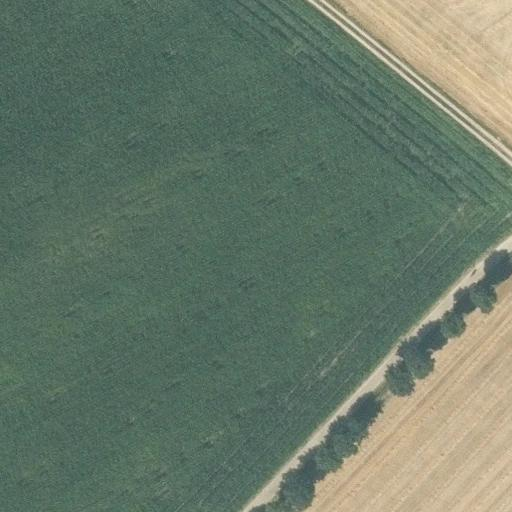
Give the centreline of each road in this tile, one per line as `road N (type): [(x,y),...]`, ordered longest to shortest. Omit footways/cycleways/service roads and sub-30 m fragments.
road 1 (unclassified): [(250,511),(511,242)]
road 2 (track): [(311,0),(511,162)]
